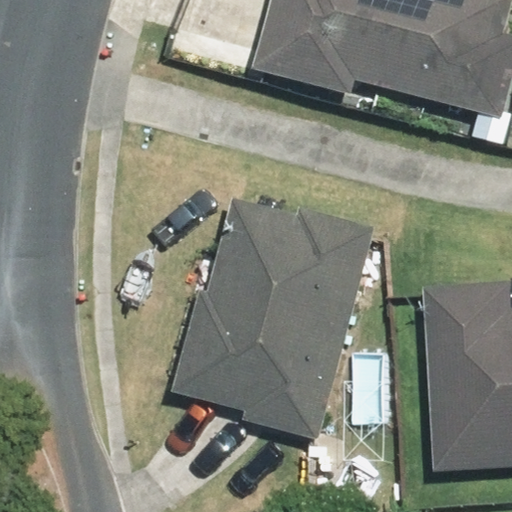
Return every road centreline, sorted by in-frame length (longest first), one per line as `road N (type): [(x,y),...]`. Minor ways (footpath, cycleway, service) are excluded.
road 1 (residential): [(4,296),(6,146),(44,0)]
road 2 (residential): [(4,296),(82,460),(90,511)]
